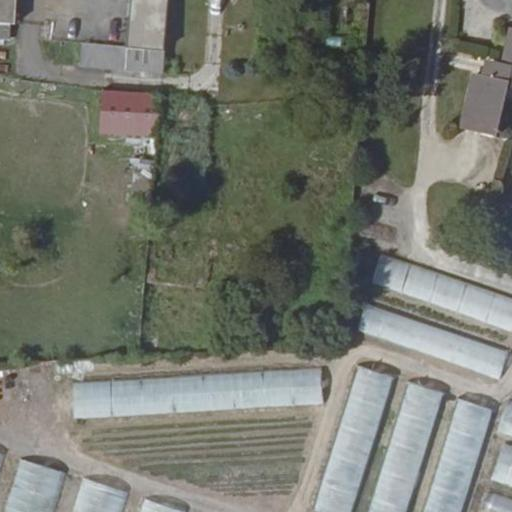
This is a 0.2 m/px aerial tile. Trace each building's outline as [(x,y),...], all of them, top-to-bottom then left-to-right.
[(0,0),(0,37),(7,37),(8,22),(15,22),(16,0),(0,0)] [(166,50),(170,0),(132,0),(129,48),(166,50)] [(502,63),(511,64),(511,25),(510,25),(502,63)] [(129,48),(77,43),(75,66),(163,74),(166,50),(129,48)] [(485,58),(482,74),(493,76),(497,61),(485,58)] [(493,76),(482,74),(474,73),(463,128),(498,135),(509,82),(511,82),(511,64),(502,63),(497,61),(493,76)] [(158,136),(161,92),(102,88),(98,132),(158,136)] [(511,296),(382,252),(371,283),(511,331),(511,296)] [(508,352),(366,304),(355,335),(497,384),(508,352)] [(324,403),(322,365),(73,382),(75,419),(324,403)] [(312,511),(351,511),(392,379),(356,368),(312,511)] [(368,511),(407,511),(444,393),(408,382),(368,511)] [(423,511),(462,511),(493,409),(458,399),(423,511)] [(511,399),(499,432),(511,436),(511,399)] [(511,443),(505,441),(491,480),(511,487),(511,443)] [(4,511),(52,511),(65,474),(22,460),(4,511)] [(74,511),(122,511),(128,493),(85,479),(74,511)] [(511,511),(511,499),(488,491),(480,511),(511,511)] [(140,511),(182,511),(145,500),(140,511)]
